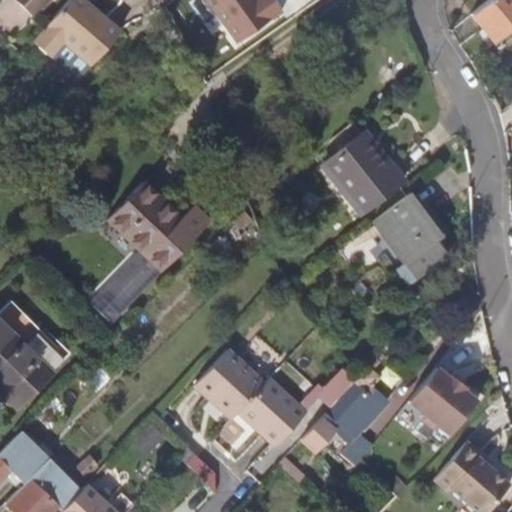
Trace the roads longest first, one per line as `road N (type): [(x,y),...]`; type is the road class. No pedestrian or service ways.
road 1 (residential): [(429,0),(433,27),(494,147),(501,325),(511,359)]
road 2 (unknown): [(335,0),(226,77)]
